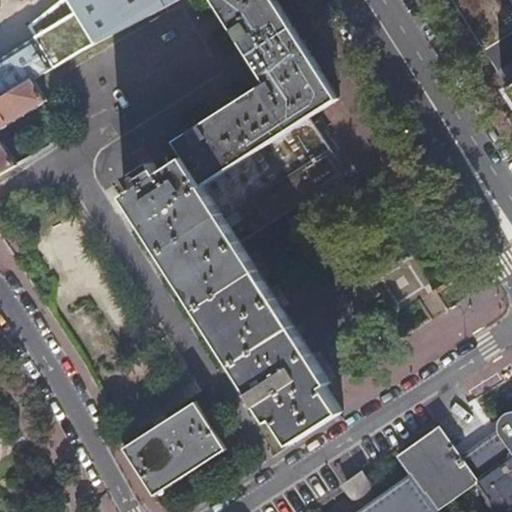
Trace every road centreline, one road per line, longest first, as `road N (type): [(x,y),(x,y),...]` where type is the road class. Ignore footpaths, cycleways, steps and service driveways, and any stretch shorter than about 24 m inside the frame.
road 1 (residential): [(230,511),(511,333)]
road 2 (residential): [(0,292),(127,511)]
road 3 (secondary): [(440,115),(511,267)]
road 4 (secondary): [(366,0),(440,115)]
